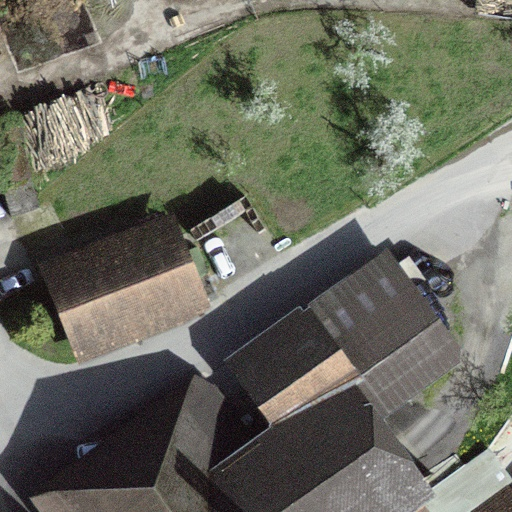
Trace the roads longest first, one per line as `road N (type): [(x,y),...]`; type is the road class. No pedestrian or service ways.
road 1 (track): [(12,410),(224,321),(511,130)]
road 2 (track): [(0,92),(246,0),(511,5)]
